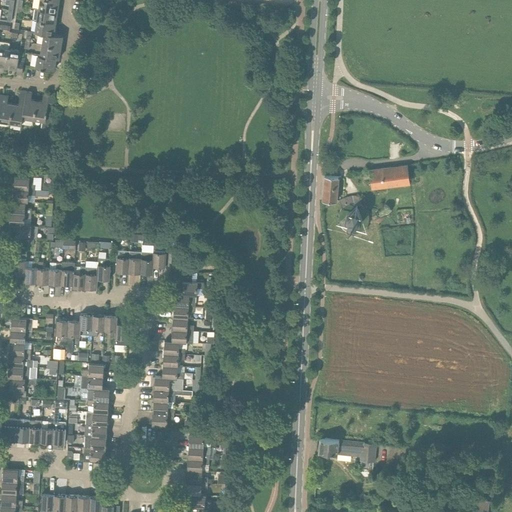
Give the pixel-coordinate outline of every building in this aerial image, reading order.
[(34,10),(57,13),(59,2),(48,0),(33,0),(32,9),(34,10)] [(37,21),(55,24),(57,13),(34,10),(33,20),(37,21)] [(46,33),(54,34),(55,24),(37,21),(35,32),(44,34),(46,34),(46,33)] [(42,45),(61,48),(62,36),(54,35),(54,34),(46,33),(46,34),(44,34),(42,45)] [(0,67),(6,68),(9,49),(10,43),(0,41),(0,67)] [(37,56),(56,59),(59,59),(61,48),(42,45),(40,56),(38,55),(37,56)] [(17,70),(19,61),(20,51),(9,49),(6,68),(17,70)] [(36,67),(54,70),(56,59),(37,56),(36,67)] [(24,61),(19,61),(17,70),(16,74),(22,75),(24,61)] [(22,125),(23,118),(24,114),(23,114),(26,92),(21,91),(19,105),(13,104),(10,123),(22,125)] [(23,118),(34,120),(37,101),(31,100),(32,93),(26,92),(23,114),(24,114),(23,118)] [(37,101),(34,120),(46,122),(48,106),(54,107),(56,96),(44,95),(43,102),(37,101)] [(0,113),(0,121),(10,123),(13,104),(7,104),(9,96),(3,96),(0,113)] [(372,189),(410,185),(408,165),(369,170),(372,189)] [(14,189),(35,190),(36,185),(29,184),(30,177),(15,176),(14,189)] [(323,201),(336,202),(338,177),(325,176),(323,201)] [(13,200),(26,202),(28,202),(29,195),(35,195),(35,190),(14,189),(13,200)] [(369,221),(369,218),(368,214),(367,211),(365,208),(363,207),(360,205),(362,199),(358,197),(356,196),(354,196),(349,197),(344,198),(339,200),(342,209),(340,212),(339,216),(338,218),(339,223),(340,225),(343,229),(346,231),(347,232),(351,233),(353,233),(355,233),(360,232),(361,231),(363,230),(367,227),(368,225),(369,221)] [(10,213),(31,214),(32,208),(25,208),(26,202),(13,200),(11,200),(10,213)] [(373,217),(379,223),(392,211),(386,204),(373,217)] [(21,225),(24,225),(24,219),(31,219),(31,214),(10,213),(9,225),(16,225),(21,226),(21,225)] [(16,225),(16,237),(37,239),(37,233),(31,232),(31,225),(24,225),(21,225),(21,226),(16,225)] [(51,247),(63,248),(64,240),(56,239),(56,242),(51,242),(51,247)] [(63,248),(75,249),(76,240),(64,239),(64,240),(63,248)] [(153,267),(155,245),(154,245),(153,252),(149,252),(148,258),(142,258),(141,273),(153,274),(153,267)] [(165,267),(165,265),(166,252),(159,252),(160,246),(155,245),(153,267),(165,267)] [(116,272),(128,272),(130,251),(124,251),(124,257),(117,256),(116,272)] [(128,272),(141,273),(142,258),(135,258),(135,251),(130,251),(128,272)] [(26,270),(26,267),(27,260),(20,260),(20,253),(14,253),(13,274),(25,275),(25,270),(26,270)] [(98,279),(110,280),(111,259),(105,258),(105,265),(98,264),(97,274),(97,277),(98,277),(98,279)] [(24,282),(37,283),(38,262),(33,261),(32,268),(26,267),(26,270),(25,270),(25,275),(24,282)] [(37,283),(49,283),(49,269),(43,268),(43,262),(38,262),(37,283)] [(49,283),(61,284),(62,263),(57,263),(56,269),(49,269),(49,283)] [(61,284),(72,285),(73,281),(74,281),(74,272),(74,270),(67,270),(68,263),(62,263),(61,284)] [(72,287),(85,288),(86,267),(81,267),(80,273),(74,272),(74,281),(73,281),(72,285),(72,287)] [(97,289),(98,279),(98,277),(97,277),(97,274),(91,273),(92,267),(86,267),(85,288),(97,289)] [(190,294),(189,295),(197,295),(197,288),(204,289),(204,283),(183,281),(182,293),(190,294)] [(174,306),(195,307),(195,301),(189,301),(189,295),(190,294),(182,293),(175,293),(174,306)] [(173,318),(188,318),(188,312),(195,312),(195,307),(174,306),(173,318)] [(86,335),(92,336),(93,314),(80,313),(80,321),(80,326),(81,326),(81,329),(87,329),(86,335)] [(97,330),(104,330),(105,315),(93,314),(92,336),(97,336),(97,330)] [(110,337),(115,337),(116,316),(105,315),(104,330),(111,330),(110,337)] [(122,345),(123,345),(128,345),(129,324),(122,323),(123,316),(116,316),(115,337),(115,338),(122,338),(122,345)] [(32,331),(32,325),(33,319),(27,318),(12,317),(11,330),(32,331)] [(172,330),(194,331),(194,325),(188,325),(188,318),(173,318),(172,330)] [(62,341),(67,341),(69,320),(56,319),(55,334),(62,335),(62,341)] [(69,320),(67,341),(73,342),(73,335),(80,336),(81,329),(81,326),(80,326),(80,321),(69,320)] [(10,342),(25,343),(25,336),(32,336),(32,331),(11,330),(10,342)] [(179,342),(187,343),(193,343),(194,331),(172,330),(172,341),(172,342),(179,342)] [(164,353),(185,355),(185,349),(179,348),(179,342),(172,342),(172,341),(165,340),(164,353)] [(9,354),(31,355),(31,349),(25,349),(25,343),(10,342),(9,354)] [(163,365),(178,366),(178,359),(185,360),(185,355),(164,353),(163,365)] [(9,365),(24,366),(24,360),(30,360),(31,355),(9,354),(9,365)] [(58,373),(59,360),(49,359),(49,372),(58,373)] [(82,375),(103,377),(104,364),(89,363),(89,370),(82,370),(82,375)] [(10,378),(32,380),(32,378),(29,378),(30,373),(23,373),(24,366),(9,365),(8,378),(10,378)] [(162,377),(170,378),(183,379),(184,373),(178,373),(178,366),(163,365),(162,376),(162,377)] [(99,388),(103,388),(103,377),(82,375),(82,380),(88,381),(87,388),(95,389),(99,389),(99,388)] [(154,389),(176,390),(176,384),(170,384),(170,378),(162,377),(162,376),(155,376),(154,389)] [(9,396),(14,396),(19,396),(24,397),(25,391),(25,384),(31,384),(32,380),(10,378),(9,396)] [(88,400),(109,401),(110,388),(103,388),(99,388),(99,389),(95,389),(94,394),(88,394),(88,400)] [(153,401),(168,402),(169,395),(175,395),(176,390),(154,389),(153,401)] [(93,412),(108,413),(109,401),(88,400),(87,405),(94,405),(93,412)] [(153,413),(174,414),(174,408),(168,408),(168,402),(153,401),(153,413)] [(86,424),(107,425),(108,413),(93,412),(93,419),(86,418),(86,424)] [(152,425),(167,426),(167,419),(174,419),(174,414),(153,413),(152,425)] [(4,440),(17,440),(18,419),(11,419),(5,418),(4,440)] [(17,440),(29,441),(30,420),(24,420),(18,419),(17,440)] [(29,441),(41,442),(41,427),(41,421),(35,420),(30,420),(29,441)] [(41,442),(53,443),(54,421),(48,421),(48,427),(41,427),(41,442)] [(53,443),(65,444),(66,429),(59,428),(59,422),(54,421),(53,443)] [(76,434),(76,422),(69,422),(69,443),(83,444),(83,434),(76,434)] [(92,436),(107,437),(107,425),(86,424),(86,429),(92,430),(92,436)] [(189,446),(204,447),(204,440),(210,441),(211,435),(189,434),(189,446)] [(84,448),(106,449),(107,437),(92,436),(91,443),(85,442),(84,448)] [(319,452),(338,454),(338,449),(352,450),(351,452),(361,453),(360,460),(375,462),(377,447),(363,445),(363,442),(340,439),(339,440),(320,438),(319,452)] [(209,454),(209,448),(204,447),(189,446),(188,458),(209,459),(209,454)] [(84,460),(90,460),(105,461),(106,449),(84,448),(84,460)] [(187,470),(202,471),(202,464),(209,465),(209,459),(188,458),(187,470)] [(3,481),(24,482),(24,476),(18,476),(18,469),(3,468),(3,481)] [(186,482),(208,484),(208,478),(202,477),(202,471),(187,470),(186,482)] [(2,493),(17,493),(17,487),(24,487),(24,482),(3,481),(2,493)] [(205,495),(201,494),(201,488),(207,489),(208,484),(186,482),(186,494),(191,495),(205,496),(205,495)] [(1,505),(22,506),(23,500),(16,500),(17,493),(2,493),(1,505)] [(47,511),(53,511),(54,494),(42,493),(41,508),(48,509),(47,511)] [(58,511),(59,509),(65,510),(66,495),(54,494),(53,511),(58,511)] [(71,511),(77,511),(78,496),(66,495),(65,510),(72,510),(71,511)] [(191,495),(190,507),(211,508),(211,502),(205,502),(205,496),(191,495)] [(82,511),(83,511),(89,511),(90,496),(78,496),(77,511),(82,511)] [(101,511),(102,505),(103,497),(90,496),(89,511),(96,511),(95,511),(101,511)] [(477,511),(489,511),(491,500),(479,498),(477,511)]
